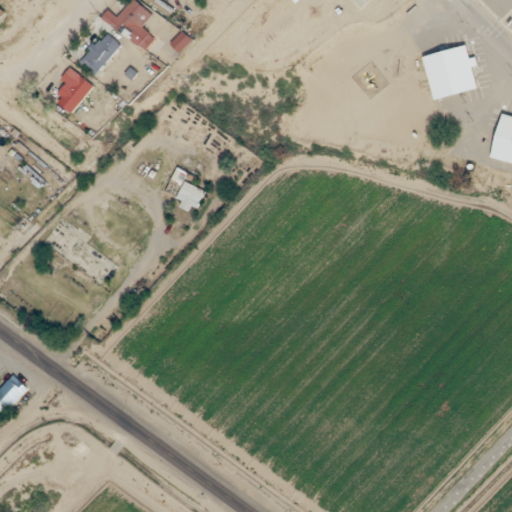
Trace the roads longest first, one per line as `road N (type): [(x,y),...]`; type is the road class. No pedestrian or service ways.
road 1 (primary): [(69,382),(244,511)]
road 2 (residential): [(7,84),(27,78),(96,0)]
